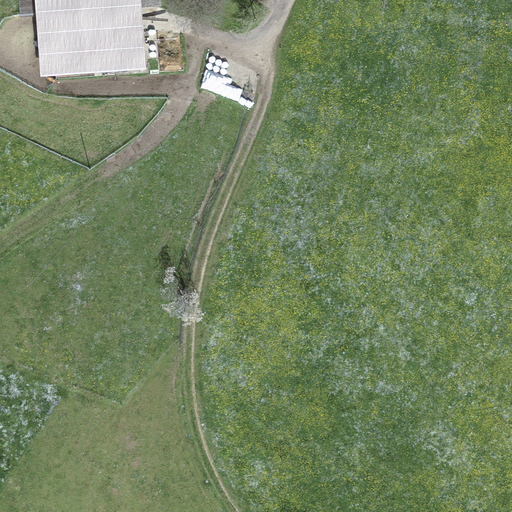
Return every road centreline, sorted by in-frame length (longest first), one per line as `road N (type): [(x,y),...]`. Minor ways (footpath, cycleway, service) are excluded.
road 1 (track): [(268,33),(265,79),(204,239),(194,292),(190,382),(202,459),(234,511)]
road 2 (track): [(280,0),(268,33),(251,38),(158,19)]
